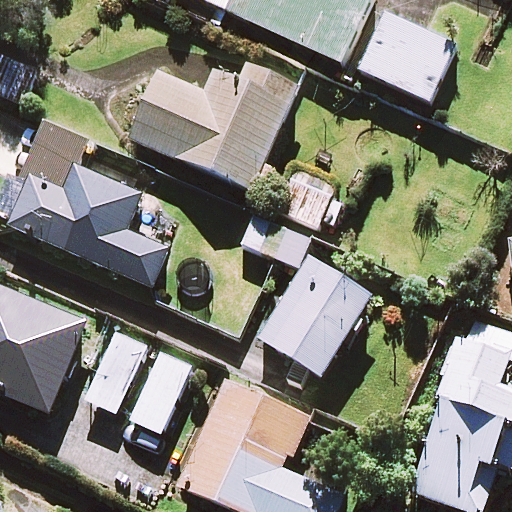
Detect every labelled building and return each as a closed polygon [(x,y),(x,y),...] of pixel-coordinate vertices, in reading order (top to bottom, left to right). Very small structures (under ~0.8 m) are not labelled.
[(184,0),(345,75),(380,0),(184,0)] [(460,55),(388,23),(363,79),(435,111),(460,55)] [(43,72),(0,54),(0,103),(27,114),(43,72)] [(283,179),(272,174),(302,104),(256,84),(250,98),(220,85),(211,105),(165,86),(137,151),(259,204),(263,195),(274,200),(283,179)] [(94,154),(51,135),(26,191),(8,234),(158,300),(174,263),(132,245),(148,209),(82,180),(94,154)] [(326,231),(336,235),(348,211),(338,206),(343,196),(305,178),(285,220),(323,238),(326,231)] [(316,249),(259,226),(248,254),(304,277),(316,249)] [(378,311),(316,272),(265,351),(328,391),(378,311)] [(93,334),(0,297),(0,403),(57,426),(93,334)] [(511,343),(477,332),(469,355),(451,349),(439,385),(457,391),(420,504),(443,511),(497,511),(507,483),(511,484),(511,343)] [(151,356),(122,344),(92,411),(121,424),(151,356)] [(195,378),(165,365),(136,431),(166,444),(195,378)] [(295,483),(318,429),(229,392),(184,499),(215,511),(353,511),(355,508),(295,483)]
